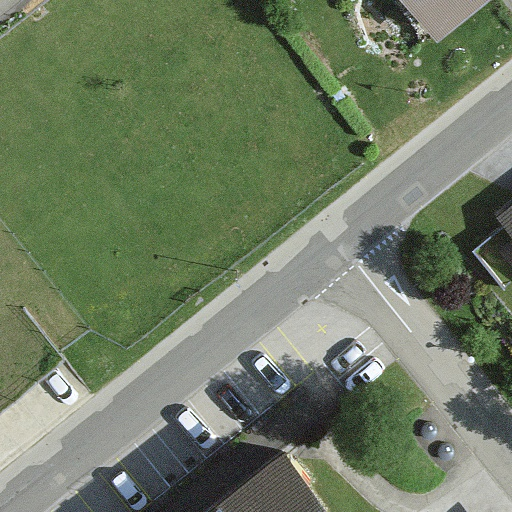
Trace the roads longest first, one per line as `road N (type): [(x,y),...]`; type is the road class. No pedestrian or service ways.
road 1 (unclassified): [(356,242),(18,511)]
road 2 (residential): [(356,242),(511,444)]
road 3 (unclassified): [(511,115),(356,242)]
